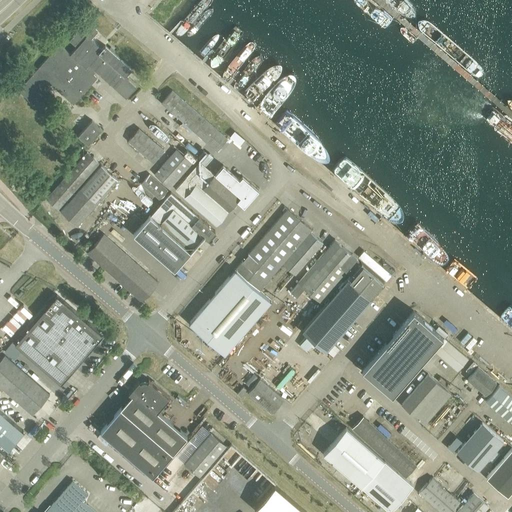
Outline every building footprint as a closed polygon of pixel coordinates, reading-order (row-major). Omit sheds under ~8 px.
[(77,47),(70,54),(59,44),(20,88),(18,90),(33,104),(51,84),(73,104),(90,85),(97,77),(93,74),(96,71),(126,97),(136,86),(128,78),(125,76),(129,71),(132,68),(114,52),(105,45),(102,49),(91,39),(98,31),(86,21),(69,40),(77,47)] [(172,90),(162,102),(216,150),(227,137),(172,90)] [(78,135),(88,144),(102,128),(92,120),(78,135)] [(128,140),(153,161),(164,149),(139,128),(128,140)] [(170,187),(196,157),(188,150),(187,149),(182,154),(176,149),(155,173),(170,187)] [(87,152),(46,198),(58,209),(99,163),(87,152)] [(224,164),(216,174),(200,160),(175,188),(216,224),(239,197),(246,203),(258,190),(242,176),(240,179),(224,164)] [(101,165),(61,211),(77,225),(118,179),(101,165)] [(142,183),(159,199),(167,190),(150,174),(142,183)] [(134,233),(174,269),(203,235),(208,239),(215,231),(171,192),(150,215),(134,233)] [(235,268),(231,273),(267,303),(271,299),(259,289),(312,229),(287,208),(235,268)] [(134,213),(126,222),(133,229),(141,220),(134,213)] [(282,263),(295,274),(322,242),(310,231),(282,263)] [(87,252),(141,300),(148,293),(152,288),(158,281),(104,233),(93,246),(87,252)] [(290,291),(297,297),(305,287),(321,301),(343,277),(344,278),(351,270),(349,269),(358,259),(335,239),(290,291)] [(308,334),(299,345),(306,350),(315,340),(333,356),(339,349),(332,343),(359,310),(374,294),(384,282),(362,262),(303,330),(308,334)] [(267,303),(231,273),(189,322),(224,353),(267,303)] [(5,351),(15,359),(22,349),(61,382),(103,334),(57,294),(15,343),(13,341),(5,351)] [(442,336),(443,335),(413,310),(400,324),(362,369),(392,394),(417,365),(442,336)] [(433,349),(457,370),(468,358),(444,337),(433,349)] [(0,359),(0,385),(32,414),(50,394),(4,355),(0,359)] [(467,379),(486,394),(496,382),(478,366),(467,379)] [(254,374),(246,383),(251,387),(259,378),(254,374)] [(417,417),(425,423),(451,393),(446,389),(443,387),(428,374),(402,404),(417,417)] [(248,392),(271,412),(274,410),(284,398),(260,377),(248,392)] [(100,430),(152,476),(173,452),(187,435),(158,410),(169,396),(148,378),(147,380),(146,379),(144,379),(143,379),(141,380),(140,381),(139,379),(128,391),(129,392),(129,391),(132,393),(120,407),(100,430)] [(493,405),(511,422),(511,395),(499,384),(486,400),(493,405)] [(0,440),(5,445),(8,448),(23,431),(0,410),(0,440)] [(352,427),(405,476),(416,464),(363,415),(352,427)] [(457,451),(478,469),(503,440),(482,422),(457,451)] [(346,426),(323,453),(357,481),(379,455),(346,426)] [(184,463),(200,476),(226,445),(211,432),(184,463)] [(511,447),(486,477),(508,495),(511,490),(511,447)] [(379,455),(357,481),(361,485),(390,510),(404,494),(409,488),(413,484),(411,482),(384,459),(379,455)] [(419,492),(441,511),(450,511),(460,501),(432,477),(419,492)] [(85,496),(88,493),(73,480),(44,511),(96,511),(85,502),(86,501),(86,499),(86,498),(85,496)] [(254,507),(259,511),(306,511),(274,484),(254,507)] [(474,492),(462,506),(468,511),(482,511),(489,505),(474,492)]
